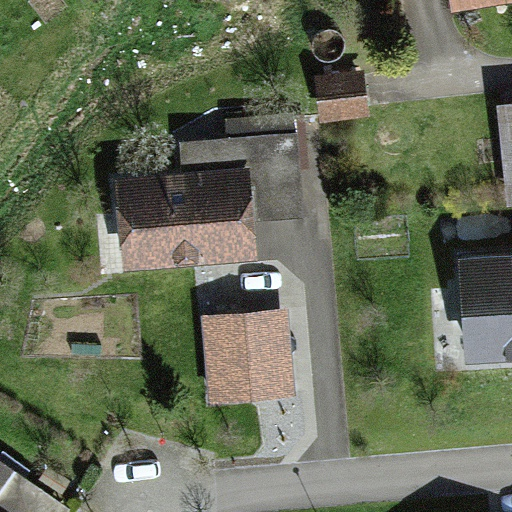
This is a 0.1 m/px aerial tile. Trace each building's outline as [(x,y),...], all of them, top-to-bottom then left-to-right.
[(511,106),(499,107),(508,201),(511,200),(511,106)] [(247,172),(119,183),(126,266),(254,255),(247,172)] [(511,258),(463,261),(469,358),(511,355),(511,258)] [(205,319),(210,398),(290,393),(285,314),(205,319)] [(0,511),(63,511),(64,511),(0,464),(0,511)]
